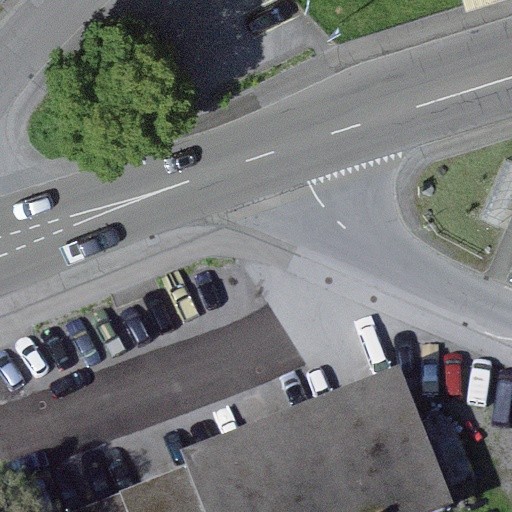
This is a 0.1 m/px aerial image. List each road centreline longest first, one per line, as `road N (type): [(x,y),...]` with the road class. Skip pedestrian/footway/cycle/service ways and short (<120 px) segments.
road 1 (primary): [(0,246),(290,146)]
road 2 (residential): [(290,146),(352,236),(511,316)]
road 3 (primary): [(290,146),(511,71)]
road 4 (residential): [(0,98),(20,54),(78,0)]
